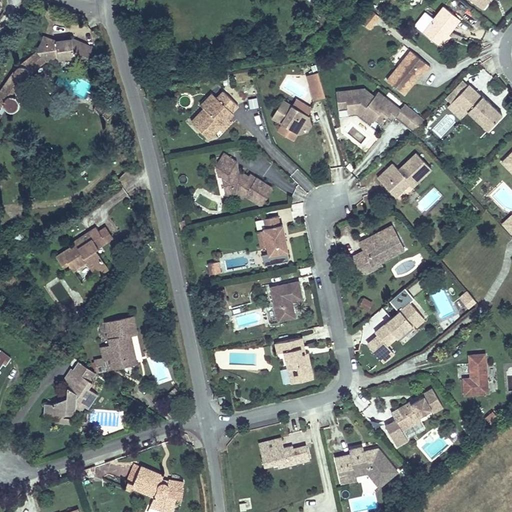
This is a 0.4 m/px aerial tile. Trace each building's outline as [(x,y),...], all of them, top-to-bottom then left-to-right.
[(483,9),(491,0),(478,0),(476,3),(483,9)] [(461,19),(444,5),(434,17),(425,11),(414,25),(422,32),(443,48),(452,36),(450,34),(461,19)] [(381,17),(372,9),(362,22),(371,29),(381,17)] [(46,45),(50,36),(44,34),(40,42),(46,45)] [(70,49),(69,37),(55,38),(50,36),(46,45),(40,42),(35,51),(15,65),(0,87),(0,106),(1,107),(0,108),(0,118),(6,108),(11,112),(18,108),(20,101),(15,95),(26,78),(43,59),(66,54),(75,53),(87,58),(93,45),(80,39),(76,48),(70,49)] [(76,48),(80,39),(72,36),(69,37),(70,49),(76,48)] [(397,66),(410,49),(402,43),(389,59),(397,66)] [(432,66),(410,49),(397,66),(385,79),(406,93),(422,72),(425,74),(432,66)] [(87,58),(75,53),(66,54),(86,63),(87,58)] [(327,96),(319,71),(306,75),(313,100),(327,96)] [(504,113),(470,83),(468,84),(463,79),(445,97),(450,103),(447,107),(461,120),(469,111),(488,130),(504,113)] [(426,120),(405,103),(401,108),(379,90),(375,95),(365,87),(336,90),(339,108),(356,106),(359,109),(361,107),(375,118),(382,124),(389,116),(393,120),(396,116),(416,132),(426,120)] [(204,108),(192,120),(211,138),(216,134),(224,125),(221,122),(226,116),(229,119),(235,113),(234,111),(240,105),(223,90),(217,96),(215,94),(204,108)] [(204,108),(215,94),(211,91),(200,103),(204,108)] [(272,118),(280,122),(276,131),(294,141),(299,134),(309,131),(313,124),(310,115),(283,98),(272,118)] [(375,118),(361,107),(359,109),(356,106),(339,108),(340,116),(359,114),(371,124),(375,118)] [(219,137),(232,122),(229,119),(226,116),(221,122),(224,125),(216,134),(219,137)] [(511,150),(501,161),(508,167),(511,166),(511,150)] [(413,188),(433,169),(416,151),(399,168),(393,162),(377,177),(397,197),(409,185),(413,188)] [(236,161),(223,152),(216,164),(236,161)] [(249,175),(238,168),(236,161),(216,164),(218,174),(220,175),(224,188),(233,186),(244,193),(259,203),(263,202),(271,190),(271,186),(251,173),(249,175)] [(244,193),(233,186),(224,188),(225,194),(234,192),(242,197),(244,193)] [(290,251),(284,223),(281,223),(279,215),(267,218),(269,227),(263,228),(267,244),(268,253),(262,254),(264,265),(290,260),(288,252),(290,251)] [(382,262),(406,250),(393,224),(358,241),(364,252),(359,255),(364,266),(371,262),(373,266),(382,262)] [(115,238),(106,225),(99,229),(108,243),(115,238)] [(24,241),(40,233),(37,226),(21,234),(24,241)] [(111,271),(97,250),(108,243),(99,229),(98,227),(89,232),(95,242),(81,251),(76,243),(55,255),(61,267),(67,263),(72,272),(87,264),(94,276),(100,273),(102,277),(111,271)] [(267,244),(263,228),(257,229),(261,245),(267,244)] [(81,251),(95,242),(89,232),(75,240),(76,243),(81,251)] [(369,273),(384,266),(382,262),(373,266),(371,262),(364,266),(359,255),(353,258),(358,269),(369,273)] [(220,262),(213,262),(215,273),(222,272),(220,262)] [(12,284),(17,279),(9,272),(4,277),(12,284)] [(293,300),(304,298),(300,280),(270,286),(277,321),(297,317),(293,300)] [(401,336),(418,321),(420,323),(421,324),(427,319),(411,302),(415,298),(405,287),(389,300),(398,311),(375,330),(377,333),(367,343),(384,363),(395,353),(389,345),(401,336)] [(234,310),(230,289),(215,293),(220,313),(234,310)] [(472,307),(480,300),(472,291),(464,297),(472,307)] [(374,302),(364,296),(360,305),(369,310),(374,302)] [(141,350),(137,334),(138,334),(134,315),(103,321),(108,345),(100,346),(106,371),(118,368),(115,355),(141,350)] [(403,338),(420,323),(418,321),(401,336),(403,338)] [(308,369),(306,360),(309,363),(306,351),(303,351),(302,346),(306,346),(304,336),(275,342),(276,351),(284,349),(287,364),(290,363),(292,373),(308,369)] [(0,366),(3,361),(8,365),(14,356),(1,347),(0,348),(0,375),(1,376),(5,369),(0,366)] [(143,361),(141,350),(115,355),(118,368),(143,361)] [(490,394),(487,352),(468,354),(470,377),(462,378),(463,395),(490,394)] [(291,383),(315,378),(311,362),(309,363),(306,360),(308,369),(292,373),(290,363),(287,364),(291,383)] [(97,372),(80,361),(75,370),(91,380),(92,380),(97,372)] [(90,408),(100,391),(89,384),(92,380),(91,380),(75,370),(73,369),(63,385),(69,389),(69,397),(57,402),(46,401),(45,417),(59,418),(66,413),(77,413),(77,409),(81,409),(84,404),(90,408)] [(426,429),(420,417),(431,411),(433,414),(444,407),(433,387),(391,411),(395,420),(386,424),(398,446),(409,441),(408,438),(426,429)] [(76,423),(77,413),(66,413),(59,418),(59,422),(76,423)] [(294,460),(295,464),(310,460),(307,444),(294,447),(293,444),(284,446),(282,437),(258,442),(264,466),(277,465),(294,460)] [(399,471),(379,446),(365,449),(364,445),(350,447),(351,452),(335,455),(341,482),(349,480),(346,470),(354,468),(356,475),(368,472),(380,487),(399,471)] [(278,469),(295,464),(294,460),(277,465),(278,469)] [(135,483),(142,465),(141,466),(133,463),(126,480),(135,483)] [(183,500),(185,480),(164,477),(165,474),(142,465),(135,483),(133,489),(153,497),(149,506),(164,511),(166,503),(175,505),(176,500),(183,500)] [(356,475),(354,468),(346,470),(349,480),(357,479),(356,475)] [(169,511),(174,511),(175,505),(166,503),(164,511),(169,511)]
